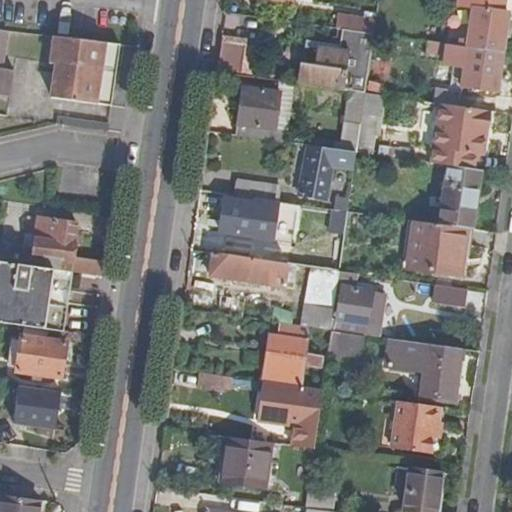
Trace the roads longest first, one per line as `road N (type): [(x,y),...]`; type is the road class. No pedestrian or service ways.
road 1 (secondary): [(116,484),(161,159)]
road 2 (residential): [(485,511),(511,326)]
road 3 (residential): [(0,157),(57,145),(161,159)]
road 4 (secondary): [(161,159),(183,3)]
